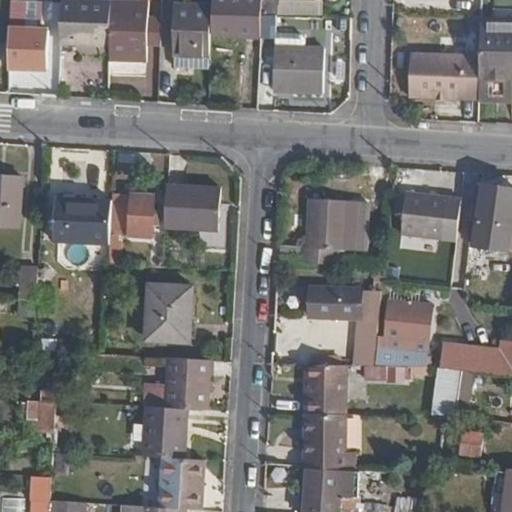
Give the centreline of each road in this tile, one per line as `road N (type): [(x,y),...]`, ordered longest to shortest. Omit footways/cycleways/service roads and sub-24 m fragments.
road 1 (residential): [(257,134),(232,511)]
road 2 (tertiary): [(0,117),(257,134)]
road 3 (tertiary): [(366,140),(511,150)]
road 4 (residential): [(370,0),(366,140)]
